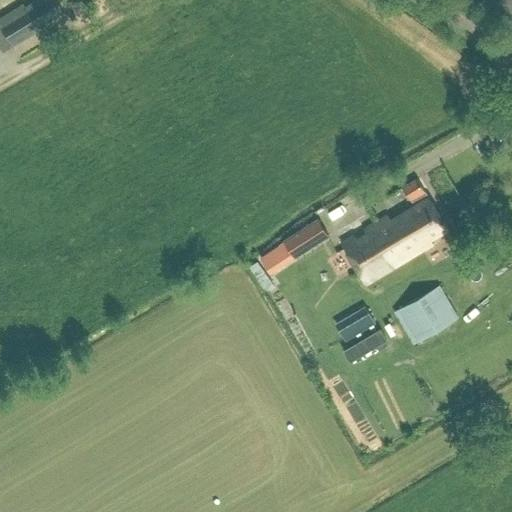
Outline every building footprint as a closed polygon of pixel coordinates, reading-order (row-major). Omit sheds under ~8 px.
[(38,35),(65,19),(60,10),(54,0),(31,0),(22,5),(19,3),(0,15),(0,52),(36,32),(38,35)] [(402,187),(410,200),(425,191),(417,178),(402,187)] [(429,197),(425,191),(410,200),(414,207),(429,197)] [(429,197),(414,207),(390,220),(388,216),(364,229),(367,234),(357,240),(355,236),(342,243),(366,283),(433,243),(430,239),(448,229),(429,197)] [(318,217),(283,239),(294,256),(329,235),(318,217)] [(269,272),(284,263),(274,246),(259,256),(269,272)] [(455,302),(468,294),(458,276),(443,283),(455,302)] [(415,343),(458,318),(439,286),(396,311),(415,343)] [(296,330),(305,343),(315,337),(306,323),(296,330)]
